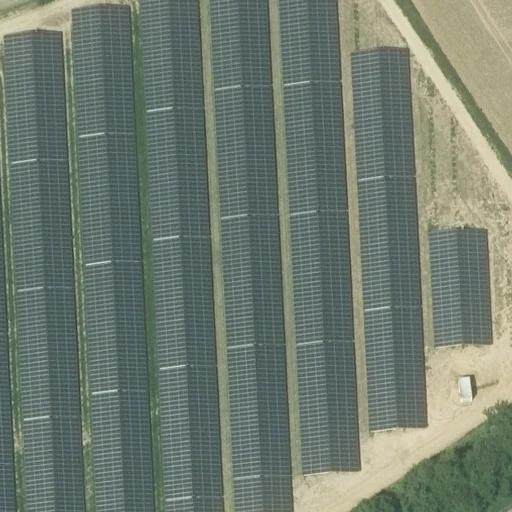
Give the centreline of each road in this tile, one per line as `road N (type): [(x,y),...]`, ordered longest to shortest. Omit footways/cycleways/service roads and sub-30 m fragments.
road 1 (track): [(387,0),(511,191)]
road 2 (track): [(511,397),(334,511)]
